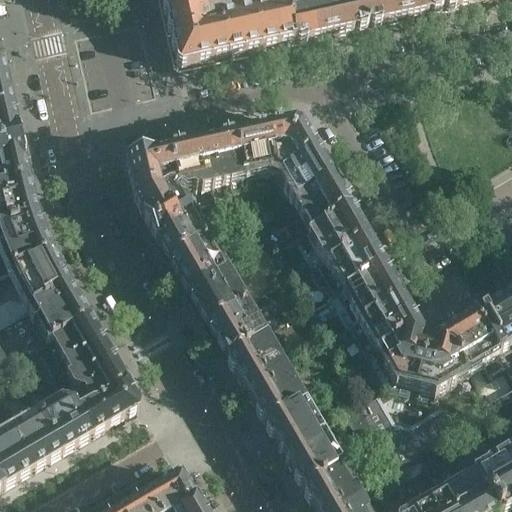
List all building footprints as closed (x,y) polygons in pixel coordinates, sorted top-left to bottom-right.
[(218,29),(222,20),(214,17),(209,0),(189,0),(161,6),(170,45),(220,33),(218,29)] [(332,40),(322,0),(287,0),(283,1),(294,48),(296,48),(298,50),(305,48),(307,46),(332,40)] [(370,31),(362,0),(322,0),(332,40),(355,35),(358,36),(365,35),(367,32),(370,31)] [(405,23),(400,0),(362,0),(370,31),(372,33),(379,32),(381,29),(405,23)] [(443,15),(440,0),(400,0),(405,23),(430,18),(432,20),(439,18),(441,15),(443,15)] [(480,7),(478,0),(440,0),(443,15),(444,15),(447,17),(453,15),(455,12),(480,7)] [(294,48),(283,1),(251,8),(262,56),(294,48)] [(262,56),(251,8),(236,12),(232,16),(223,18),(222,20),(218,29),(220,33),(226,64),(262,56)] [(226,64),(220,33),(170,45),(176,71),(180,74),(226,64)] [(0,116),(12,114),(1,66),(0,65),(0,116)] [(17,137),(12,114),(0,116),(0,153),(19,149),(21,146),(20,139),(17,137)] [(314,157),(312,155),(314,152),(310,145),(306,144),(300,132),(294,130),(281,133),(279,130),(272,132),(271,135),(267,136),(272,160),(270,161),(272,170),(269,177),(282,181),(284,177),(286,176),(294,172),(292,169),(314,157)] [(272,160),(267,136),(266,136),(263,134),(256,135),(255,138),(233,143),(242,184),(268,179),(269,177),(272,170),(270,161),(272,160)] [(242,184),(233,143),(202,150),(212,195),(231,190),(231,187),(242,184)] [(0,193),(28,186),(23,164),(25,161),(23,154),(20,152),(19,149),(0,153),(0,193)] [(212,195),(202,150),(169,157),(174,179),(177,191),(179,193),(191,191),(192,194),(196,196),(200,195),(202,197),(212,195)] [(174,179),(169,157),(153,161),(152,160),(125,166),(133,198),(164,191),(162,182),(174,179)] [(331,187),(320,168),(322,165),(318,159),(315,159),(314,157),(292,169),(294,172),(286,176),(284,177),(282,181),(281,186),(285,192),(282,195),(290,210),(331,187)] [(186,215),(179,204),(176,204),(172,197),(177,191),(174,179),(162,182),(164,191),(133,198),(133,199),(135,204),(136,209),(140,216),(141,218),(142,220),(141,221),(150,236),(186,215)] [(32,206),(31,201),(33,199),(31,191),(28,190),(28,186),(0,193),(0,236),(38,224),(35,215),(32,206)] [(347,214),(348,211),(344,204),(341,204),(331,187),(290,210),(300,227),(305,225),(312,237),(348,216),(347,214)] [(280,215),(273,205),(269,208),(271,221),(280,215)] [(205,247),(198,235),(202,232),(192,214),(186,215),(150,236),(157,248),(158,247),(170,268),(205,247)] [(365,245),(354,227),(356,224),(352,218),(349,218),(348,216),(312,237),(310,238),(318,252),(314,254),(323,270),(365,245)] [(229,234),(221,220),(212,225),(220,239),(229,234)] [(262,226),(261,220),(251,222),(253,231),(262,226)] [(253,231),(251,222),(241,224),(243,233),(252,232),(253,231)] [(52,255),(49,248),(46,247),(42,236),(39,229),(38,224),(0,236),(0,254),(3,253),(12,276),(50,257),(51,258),(52,255)] [(262,226),(253,231),(252,232),(258,241),(265,240),(262,226)] [(258,241),(252,232),(243,233),(246,244),(258,241)] [(380,272),(382,269),(378,263),(375,263),(365,245),(323,270),(331,284),(335,282),(344,296),(382,274),(380,272)] [(229,276),(218,257),(213,260),(205,247),(170,268),(189,300),(229,276)] [(63,283),(57,272),(59,269),(55,263),(52,262),(51,258),(50,257),(12,276),(24,300),(20,302),(28,318),(69,294),(63,283)] [(399,303),(389,286),(390,283),(386,277),(383,277),(382,274),(344,296),(352,310),(348,312),(357,328),(399,303)] [(243,312),(236,299),(241,296),(229,276),(189,300),(208,333),(243,312)] [(285,288),(278,277),(269,282),(276,293),(285,288)] [(292,301),(286,290),(285,288),(276,293),(283,306),(292,301)] [(88,327),(69,294),(28,318),(36,330),(38,329),(51,350),(52,348),(88,327)] [(511,300),(474,323),(495,360),(511,349),(511,300)] [(415,331),(416,328),(412,322),(409,322),(399,303),(357,328),(367,345),(370,342),(378,355),(416,333),(415,331)] [(267,341),(256,322),(251,325),(243,312),(208,333),(226,364),(262,344),(267,341)] [(495,360),(474,323),(456,334),(453,332),(447,336),(447,339),(445,340),(467,378),(481,370),(484,374),(499,365),(495,360)] [(108,360),(95,338),(96,335),(92,328),(89,328),(88,327),(52,348),(51,350),(14,371),(14,372),(25,391),(45,397),(69,383),(108,360)] [(467,378),(445,340),(433,347),(423,344),(416,333),(378,355),(387,370),(383,372),(395,393),(398,390),(432,399),(434,403),(457,390),(454,385),(467,378)] [(322,352),(320,348),(315,340),(307,345),(314,357),(322,352)] [(286,373),(278,360),(273,363),(262,344),(226,364),(228,367),(227,370),(231,377),(234,377),(245,397),(286,373)] [(14,371),(0,346),(0,371),(4,378),(14,372),(14,371)] [(329,364),(322,352),(314,357),(321,369),(329,364)] [(129,391),(123,382),(120,381),(108,360),(69,383),(78,398),(84,400),(84,409),(93,412),(129,391)] [(300,409),(288,388),(293,385),(286,373),(245,397),(256,415),(255,418),(259,425),(262,425),(264,430),(300,409)] [(361,419),(358,414),(341,385),(328,393),(347,427),(361,419)] [(135,417),(136,416),(137,411),(137,409),(138,406),(129,391),(93,412),(84,409),(79,412),(78,410),(77,410),(73,412),(90,443),(125,423),(128,424),(134,420),(135,417)] [(440,448),(452,441),(455,439),(445,421),(406,444),(398,442),(397,440),(375,403),(358,414),(361,419),(380,451),(388,465),(392,472),(393,475),(405,468),(440,448)] [(90,443),(73,412),(71,409),(67,408),(40,424),(61,460),(90,443)] [(325,440),(316,426),(312,428),(300,409),(264,430),(266,433),(265,436),(269,443),(272,443),(284,464),(325,440)] [(380,451),(361,419),(347,427),(366,459),(380,451)] [(61,460),(40,424),(30,430),(27,426),(8,437),(32,477),(61,460)] [(32,477),(8,437),(0,441),(0,485),(5,493),(32,477)] [(340,475),(328,455),(332,452),(325,440),(284,464),(294,481),(293,484),(297,491),(300,491),(303,496),(340,475)] [(457,450),(452,441),(440,448),(445,457),(457,450)] [(511,508),(511,469),(505,457),(486,468),(488,472),(475,480),(493,511),(509,511),(511,508)] [(378,480),(392,472),(388,465),(374,473),(378,480)] [(412,481),(405,468),(393,475),(401,487),(412,481)] [(389,491),(393,475),(392,472),(378,480),(383,489),(389,491)] [(344,511),(361,502),(354,490),(350,492),(340,475),(303,496),(305,499),(303,501),(308,509),(310,509),(312,511),(344,511)] [(401,487),(393,475),(389,491),(393,492),(401,487)] [(493,511),(475,480),(472,476),(459,484),(461,488),(442,499),(449,511),(493,511)] [(200,511),(195,503),(193,505),(180,483),(177,484),(176,482),(165,488),(167,490),(145,503),(150,511),(200,511)] [(449,511),(442,499),(440,495),(425,504),(427,509),(421,511),(449,511)] [(366,511),(361,502),(344,511),(366,511)] [(150,511),(145,503),(129,511),(150,511)]
